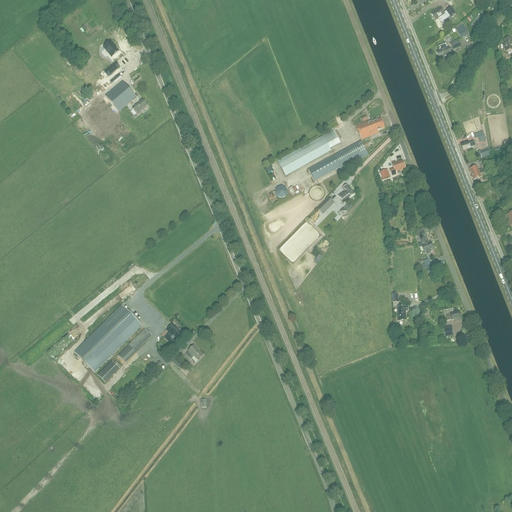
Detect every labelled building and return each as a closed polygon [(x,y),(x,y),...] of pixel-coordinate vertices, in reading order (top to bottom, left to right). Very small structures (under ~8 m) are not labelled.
[(432,14),(431,14),(435,20),(438,19),(441,23),(450,17),(447,12),(444,14),(444,13),(440,7),(437,9),(438,10),(437,11),(432,14)] [(451,8),(446,11),(447,12),(450,17),(450,18),(455,14),(451,8)] [(489,18),(482,13),(480,16),(478,15),(476,18),(477,19),(470,28),(477,33),(489,18)] [(466,29),(463,24),(463,25),(456,29),(455,30),(457,32),(459,34),(466,29)] [(505,51),(511,50),(511,47),(510,39),(503,40),(505,51)] [(453,51),(461,48),(458,40),(450,43),(453,51)] [(119,52),(114,46),(115,45),(111,41),(104,47),(112,57),(119,52)] [(447,48),(447,47),(445,43),(438,47),(439,51),(439,50),(440,51),(436,53),(439,60),(446,57),(446,58),(452,56),(448,48),(447,48)] [(97,58),(98,57),(100,56),(95,50),(92,52),(90,50),(82,56),(89,64),(97,58)] [(118,65),(114,68),(112,65),(104,72),(108,77),(120,67),(118,65)] [(122,82),(105,97),(119,113),(128,105),(133,110),(137,115),(141,112),(141,111),(147,106),(142,101),(140,103),(135,98),(136,98),(122,82)] [(384,128),(381,119),(376,121),(376,119),(356,127),(361,140),(377,134),(376,132),(384,128)] [(285,175),(330,150),(330,149),(341,144),(338,139),(333,131),(323,137),(324,139),(279,164),(285,175)] [(340,168),(341,169),(353,162),(354,163),(368,155),(365,149),(363,145),(361,142),(334,157),(334,156),(308,170),(315,182),(329,174),(340,168)] [(463,152),(475,148),(473,144),(469,145),(468,143),(460,146),(463,152)] [(484,166),(485,166),(487,166),(485,159),(479,161),(481,168),(484,166)] [(395,172),(405,168),(402,160),(392,164),(393,168),(389,170),(392,176),(396,175),(395,172)] [(484,166),(481,168),(480,168),(481,170),(478,171),(477,167),(469,170),(471,176),(482,172),(486,171),(485,166),(484,166)] [(387,169),(379,172),(382,180),(390,177),(387,169)] [(482,172),(471,176),(473,181),(481,178),(479,174),(483,173),(483,175),(487,174),(486,171),(482,172)] [(349,198),(354,195),(347,185),(342,189),(344,191),(338,196),(341,200),(344,198),(346,201),(349,198)] [(277,197),(282,198),(286,196),(288,191),(286,187),(281,186),(277,188),(275,192),(277,197)] [(333,202),(329,198),(318,210),(322,213),(333,202)] [(292,206),(291,203),(280,208),(282,211),(292,206)] [(424,232),(420,234),(418,234),(423,245),(421,246),(424,254),(434,250),(431,242),(428,243),(424,232)] [(122,306),(75,353),(94,372),(141,326),(122,306)] [(405,313),(408,313),(408,308),(405,309),(405,308),(397,308),(398,322),(406,322),(405,313)] [(459,320),(460,319),(458,313),(452,315),(451,311),(444,312),(446,323),(451,322),(451,321),(454,321),(454,323),(460,322),(459,320)] [(168,333),(163,338),(170,344),(175,340),(176,340),(183,334),(180,331),(180,330),(179,329),(178,329),(177,329),(172,324),(165,331),(168,333)] [(125,363),(152,336),(146,330),(119,357),(125,363)] [(58,357),(74,342),(69,337),(53,352),(58,357)] [(204,356),(194,346),(186,354),(190,358),(192,356),(198,362),(204,356)] [(179,368),(183,364),(175,358),(172,362),(179,368)] [(105,383),(119,369),(111,362),(97,376),(105,383)] [(138,371),(144,365),(141,362),(135,368),(138,371)]
